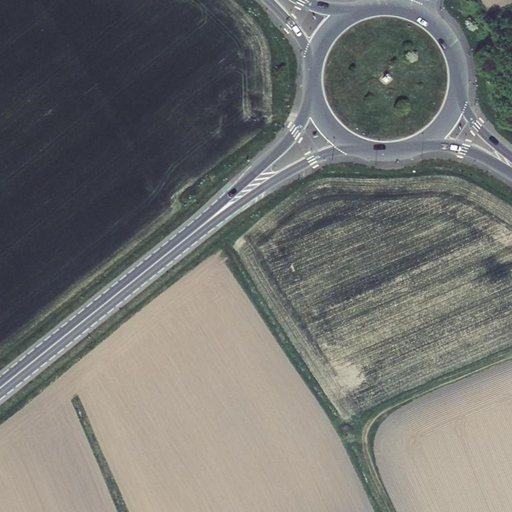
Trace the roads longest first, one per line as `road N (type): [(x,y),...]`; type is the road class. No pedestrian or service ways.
road 1 (track): [(389,511),(369,467),(365,429),(379,411),(511,353)]
road 2 (secondary): [(0,387),(178,244)]
road 3 (secondary): [(313,87),(290,137),(178,244)]
road 4 (secondary): [(178,244),(298,166),(358,146)]
road 5 (secondary): [(457,99),(459,67),(440,28),(413,10),(373,6)]
